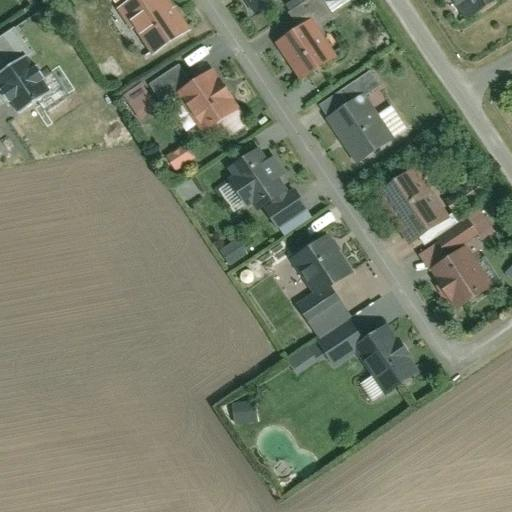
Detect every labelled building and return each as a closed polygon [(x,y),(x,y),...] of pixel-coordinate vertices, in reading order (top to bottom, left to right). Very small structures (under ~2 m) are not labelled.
[(116,0),(124,12),(142,0),(116,0)] [(195,33),(171,0),(143,0),(123,14),(156,60),(195,33)] [(246,0),(258,16),(280,0),(246,0)] [(502,0),(452,0),(465,21),(502,0)] [(342,60),(317,23),(282,47),(307,83),(342,60)] [(18,33),(0,45),(0,67),(8,79),(32,62),(37,59),(18,33)] [(56,97),(32,62),(8,79),(2,83),(26,118),(56,97)] [(194,88),(181,69),(152,88),(165,107),(194,88)] [(244,112),(217,73),(178,100),(206,139),(244,112)] [(374,73),(322,107),(331,121),(384,87),(374,73)] [(141,119),(160,107),(142,81),(124,94),(141,119)] [(394,137),(367,98),(329,125),(359,168),(397,141),(394,137)] [(198,163),(188,149),(170,162),(180,175),(198,163)] [(269,149),(231,175),(259,217),(298,191),(269,149)] [(455,219),(420,171),(381,200),(416,247),(455,219)] [(478,185),(450,202),(459,217),(487,200),(478,185)] [(312,213),(298,192),(269,211),(284,233),(312,213)] [(485,216),(419,259),(429,274),(494,231),(485,216)] [(227,263),(247,255),(240,239),(221,247),(227,263)] [(358,276),(332,239),(294,266),(320,303),(358,276)] [(496,289),(470,248),(431,273),(457,313),(496,289)] [(353,325),(324,345),(340,367),(368,346),(353,325)] [(426,377),(394,330),(359,354),(391,401),(426,377)] [(307,344),(286,357),(297,374),(318,361),(307,344)] [(235,424),(258,420),(255,399),(232,403),(235,424)]
